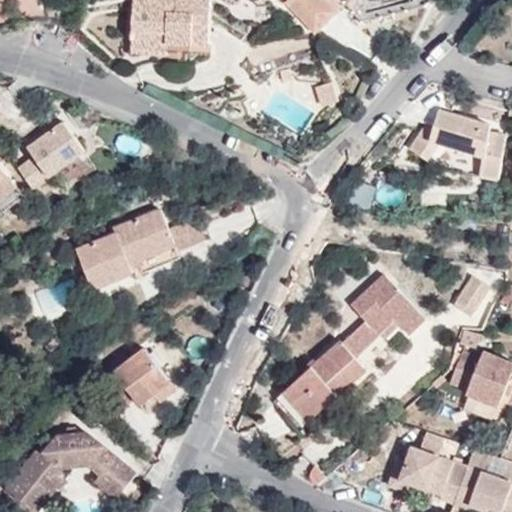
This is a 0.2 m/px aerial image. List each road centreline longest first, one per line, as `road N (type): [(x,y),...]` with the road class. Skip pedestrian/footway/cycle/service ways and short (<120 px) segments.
road 1 (residential): [(0,56),(45,67),(277,168),(299,189),(298,220),(198,443)]
road 2 (residential): [(198,443),(334,511)]
